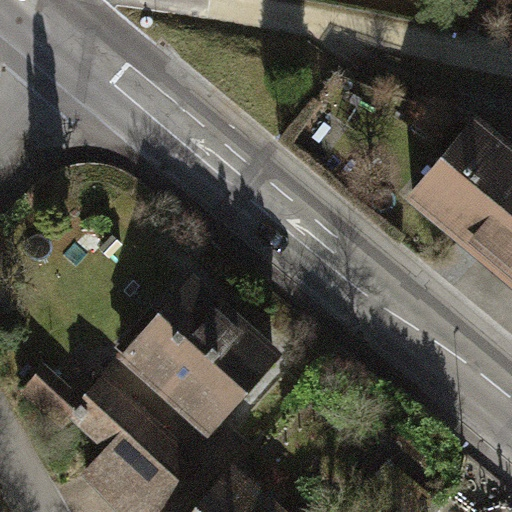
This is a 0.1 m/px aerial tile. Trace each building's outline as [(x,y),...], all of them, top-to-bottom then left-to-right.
[(511,276),(511,155),(472,123),(414,192),(491,256),(489,257),(511,276)] [(191,284),(125,358),(209,432),(275,359),(191,284)] [(126,511),(157,511),(199,465),(104,379),(83,403),(46,367),(26,390),(65,426),(75,415),(111,447),(88,472),(126,511)] [(244,457),(195,511),(281,511),(278,508),(288,496),(244,457)] [(437,511),(441,508),(406,478),(382,505),(389,511),(388,511),(437,511)]
